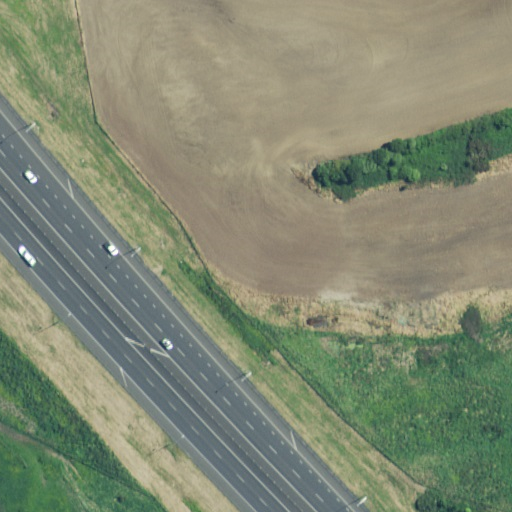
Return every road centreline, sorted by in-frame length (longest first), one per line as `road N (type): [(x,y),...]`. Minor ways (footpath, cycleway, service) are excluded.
road 1 (motorway): [(0,140),(338,511)]
road 2 (motorway): [(276,511),(0,204)]
